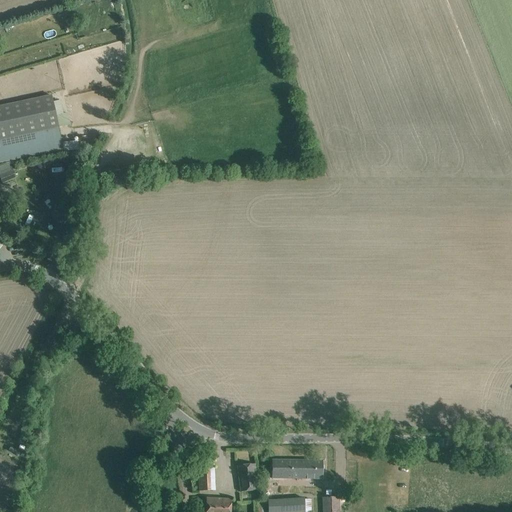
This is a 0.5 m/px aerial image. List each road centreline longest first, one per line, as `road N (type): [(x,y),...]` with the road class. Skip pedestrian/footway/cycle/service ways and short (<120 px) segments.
road 1 (unclassified): [(511,445),(418,435),(211,436)]
road 2 (unclassified): [(169,407),(70,293),(36,269),(8,264)]
